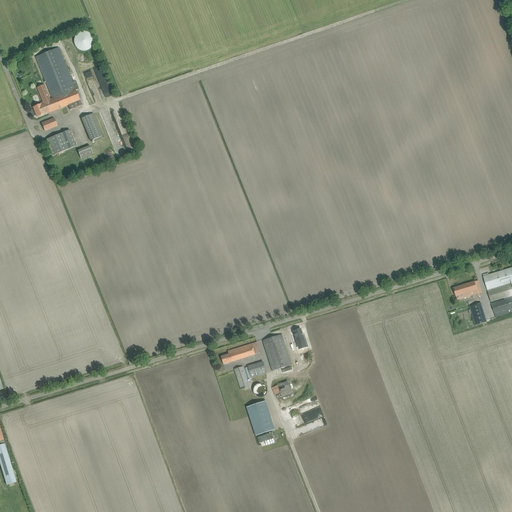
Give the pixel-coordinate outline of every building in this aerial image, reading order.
[(74,40),(74,41),(74,42),(74,43),(74,44),(74,45),(75,46),(75,47),(76,47),(76,48),(77,48),(78,49),(79,50),(80,50),(81,50),(82,51),(83,51),(84,51),(85,51),(86,50),(87,50),(88,49),(89,49),(90,49),(90,48),(91,47),(92,46),(92,45),(92,44),(93,44),(93,43),(93,42),(93,41),(93,40),(93,39),(93,38),(92,37),(92,36),(91,35),(90,34),(89,33),(88,33),(88,32),(87,32),(86,32),(85,31),(84,31),(83,31),(82,31),(81,32),(80,32),(79,32),(78,33),(77,34),(76,34),(76,35),(75,35),(75,36),(74,37),(74,38),(74,39),(74,40)] [(73,42),(59,47),(36,57),(53,98),(50,99),(45,86),(38,89),(43,102),(40,103),(41,104),(33,107),(37,117),(48,112),(48,113),(68,105),(70,110),(82,105),(97,99),(77,51),(76,51),(73,42)] [(94,69),(105,99),(112,96),(102,66),(94,69)] [(81,118),(91,141),(103,136),(93,113),(81,118)] [(54,118),(46,121),(42,123),(45,131),(49,129),(57,126),(54,118)] [(70,130),(49,138),(45,140),(51,156),(76,146),(70,130)] [(77,150),(81,159),(93,154),(90,146),(77,150)] [(503,296),(504,300),(491,304),(494,314),(495,314),(496,317),(509,313),(508,310),(511,308),(511,267),(483,276),(484,281),(486,285),(490,301),(494,300),(493,299),(500,297),(500,299),(503,299),(502,296),(503,296)] [(453,288),(455,293),(456,296),(462,294),(464,298),(482,293),(478,281),(453,288)] [(471,313),(475,326),(487,322),(481,303),(469,306),(470,310),(471,313)] [(300,329),(293,331),(298,345),(305,343),(300,329)] [(263,340),(264,345),(272,371),(292,365),(282,335),(263,340)] [(221,357),(223,361),(224,364),(260,353),(259,347),(257,342),(228,351),(229,354),(221,357)] [(263,362),(248,367),(245,368),(249,379),(267,373),(263,362)] [(249,387),(243,366),(234,369),(241,389),(249,387)] [(292,393),(288,381),(277,385),(277,386),(272,388),(275,395),(280,393),(282,397),(292,393)] [(254,390),(254,391),(254,392),(254,393),(255,394),(255,395),(256,395),(256,396),(257,396),(258,397),(259,397),(260,397),(261,397),(262,397),(263,397),(264,397),(264,396),(265,396),(266,395),(266,394),(267,394),(267,393),(267,392),(267,391),(267,390),(267,389),(267,388),(266,387),(266,386),(265,386),(265,385),(264,385),(263,384),(262,384),(261,384),(260,384),(259,384),(258,384),(257,385),(256,385),(256,386),(255,386),(255,387),(254,388),(254,389),(254,390)] [(266,401),(247,407),(256,436),(275,430),(266,401)] [(258,437),(261,447),(275,443),(272,432),(258,437)] [(0,444),(0,463),(6,485),(16,482),(5,444),(0,444)]
